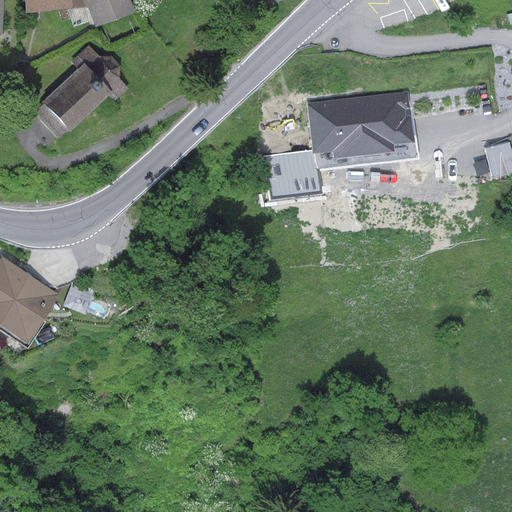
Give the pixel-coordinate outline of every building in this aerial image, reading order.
[(23,0),(24,13),(87,7),(84,0),(23,0)] [(84,0),(87,7),(94,26),(133,13),(127,0),(84,0)] [(77,69),(41,102),(68,131),(106,96),(112,103),(127,89),(118,79),(118,67),(110,57),(99,58),(88,46),(70,62),(77,69)] [(407,91),(308,104),(316,171),(416,159),(407,91)] [(0,318),(28,275),(0,257),(0,318)] [(0,325),(26,342),(57,293),(28,275),(0,318),(0,325)]
